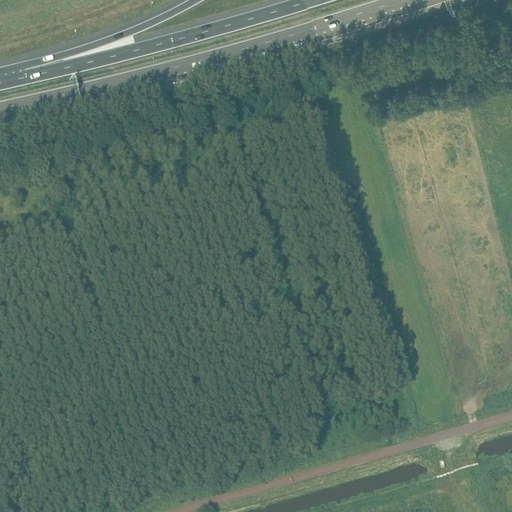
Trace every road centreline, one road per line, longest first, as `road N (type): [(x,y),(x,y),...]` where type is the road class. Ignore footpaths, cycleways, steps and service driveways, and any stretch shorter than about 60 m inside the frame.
road 1 (motorway): [(0,108),(403,0)]
road 2 (motorway): [(312,0),(22,77)]
road 3 (motorway): [(193,0),(22,77)]
